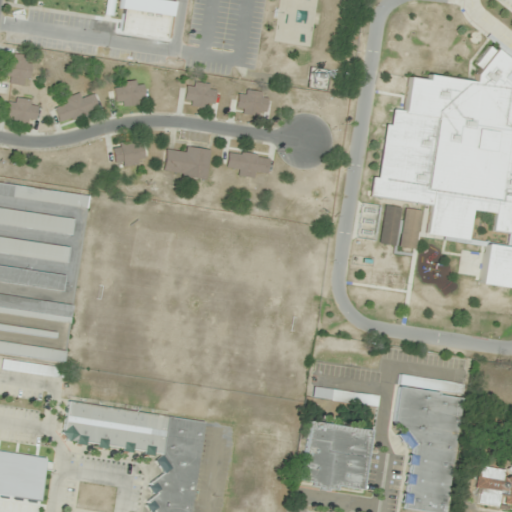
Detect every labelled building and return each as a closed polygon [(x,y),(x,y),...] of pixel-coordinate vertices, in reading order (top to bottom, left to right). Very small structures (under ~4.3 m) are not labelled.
[(29,85),(29,54),(7,54),(7,85),(29,85)] [(407,77),(402,111),(392,110),(390,125),(384,124),(377,178),(371,177),(368,197),(429,206),(425,236),(467,241),(471,211),(493,214),(490,233),(511,236),(511,235),(511,60),(479,56),(475,82),(426,75),(426,80),(407,77)] [(143,106),(143,81),(115,81),(115,106),(143,106)] [(216,87),(188,81),(183,103),(212,109),(216,87)] [(268,95),(239,89),(234,113),(263,119),(268,95)] [(92,95),(82,98),(80,94),(52,103),(60,125),(98,112),(92,95)] [(36,100),(7,99),(6,122),(35,124),(36,100)] [(142,166),(142,142),(113,142),(113,166),(142,166)] [(209,152),(166,146),(162,174),(205,180),(209,152)] [(254,179),(256,171),(266,173),(269,159),(229,150),(225,168),(235,170),(234,175),(254,179)] [(0,184),(0,197),(87,208),(88,195),(0,184)] [(378,244),(394,246),(399,208),(383,206),(378,244)] [(0,225),(71,235),(73,219),(0,208),(0,225)] [(418,211),(402,209),(399,247),(414,248),(418,211)] [(0,238),(0,254),(67,263),(69,247),(0,238)] [(511,248),(483,245),(478,285),(511,289),(511,248)] [(0,283),(63,291),(65,275),(0,266),(0,283)] [(72,305),(0,295),(0,314),(70,323),(72,305)] [(55,333),(0,324),(0,332),(54,339),(55,333)] [(0,354),(64,364),(65,352),(0,342),(0,354)] [(0,370),(62,378),(63,368),(1,361),(0,370)] [(445,511),(461,385),(399,376),(390,443),(408,445),(400,510),(418,511),(445,511)] [(189,511),(203,422),(66,403),(60,441),(155,455),(147,511),(189,511)] [(370,431),(307,422),(299,484),(362,492),(370,431)] [(477,505),(509,508),(511,505),(511,464),(511,465),(511,472),(477,469),(475,491),(478,495),(477,505)]
